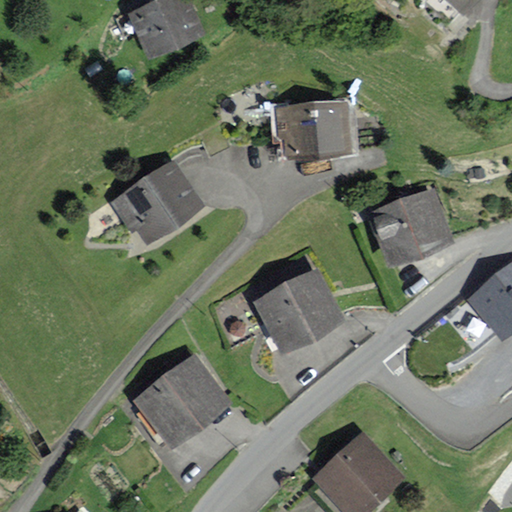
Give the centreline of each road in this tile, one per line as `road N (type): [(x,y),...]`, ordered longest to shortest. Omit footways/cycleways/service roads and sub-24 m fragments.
road 1 (residential): [(23,511),(134,358),(259,228),(261,200),(243,164)]
road 2 (residential): [(370,362),(264,448),(209,511)]
road 3 (residential): [(511,241),(370,362)]
road 4 (residential): [(370,362),(441,416),(481,429),(511,404)]
